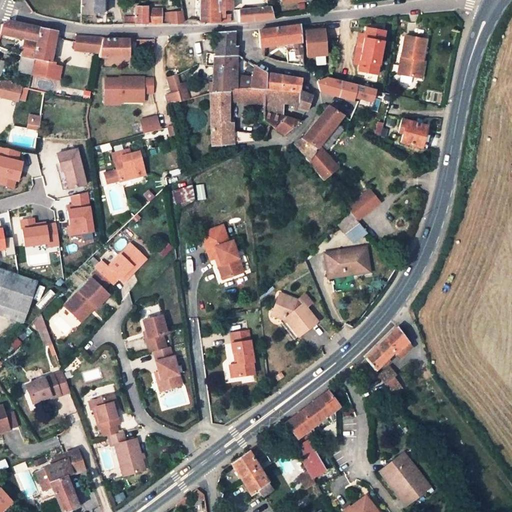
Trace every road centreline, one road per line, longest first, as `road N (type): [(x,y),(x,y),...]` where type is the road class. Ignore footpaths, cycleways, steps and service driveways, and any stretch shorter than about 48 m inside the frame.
road 1 (secondary): [(488,9),(438,210),(409,278),(343,358),(230,442)]
road 2 (residential): [(242,27),(76,30),(0,2)]
road 3 (residential): [(430,4),(242,27)]
road 4 (residential): [(242,27),(249,51),(298,71),(318,97),(295,133),(271,144)]
road 5 (residential): [(113,323),(146,423),(187,439)]
